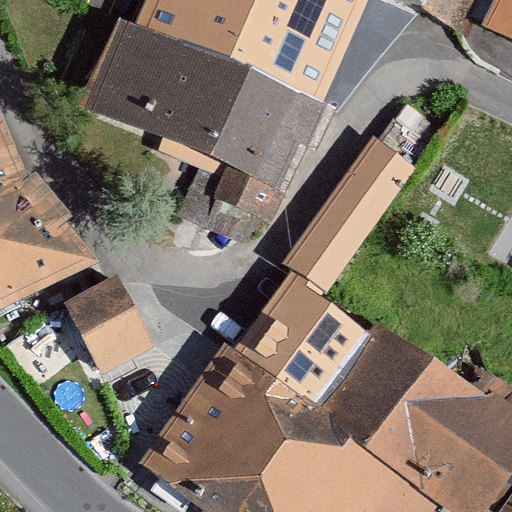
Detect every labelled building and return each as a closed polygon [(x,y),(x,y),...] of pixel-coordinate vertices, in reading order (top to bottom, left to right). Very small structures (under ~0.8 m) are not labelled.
[(128,0),(121,19),(323,99),(362,0),(128,0)] [(384,0),(428,17),(434,0),(384,0)] [(511,0),(492,0),(481,22),(511,37),(511,0)] [(323,99),(121,19),(86,106),(288,186),(323,99)] [(0,99),(0,310),(47,286),(98,260),(32,172),(0,99)] [(419,174),(373,145),(284,281),(329,310),(419,174)] [(370,511),(398,469),(329,424),(381,344),(329,310),(284,281),(270,271),(142,466),(165,480),(213,511),(370,511)] [(104,374),(155,344),(120,285),(69,314),(104,374)] [(497,511),(511,491),(511,392),(398,318),(381,344),(329,424),(398,469),(465,511),(497,511)] [(511,511),(511,491),(497,511),(511,511)]
